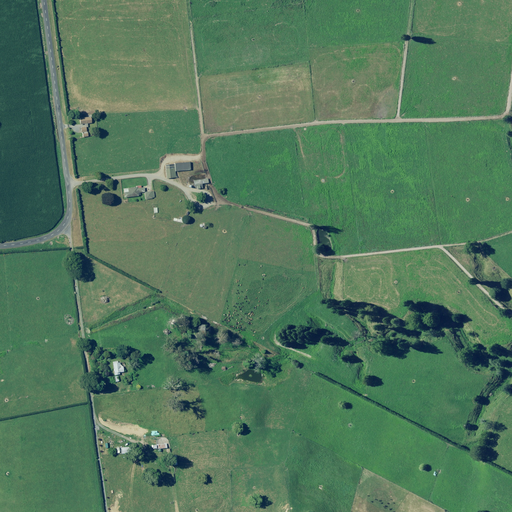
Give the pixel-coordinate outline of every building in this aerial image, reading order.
[(86,127),(87,127),(87,124),(91,123),(91,118),(91,117),(91,116),(87,116),(87,117),(79,118),(80,124),(82,124),(83,127),(80,127),(81,132),(82,132),(83,137),(87,136),(87,131),(86,131),(86,127)] [(175,171),(190,170),(189,160),(174,162),(174,164),(165,165),(166,178),(176,177),(175,171)] [(201,186),(201,184),(208,183),(207,174),(193,176),(195,189),(200,188),(199,186),(201,186)] [(141,188),(141,185),(137,186),(137,187),(128,188),(123,188),(124,197),(140,195),(140,192),(144,192),(144,187),(141,188)] [(118,375),(119,374),(119,372),(123,372),(123,366),(126,366),(125,362),(117,363),(117,361),(112,362),(114,375),(115,375),(116,382),(118,381),(118,375)]
